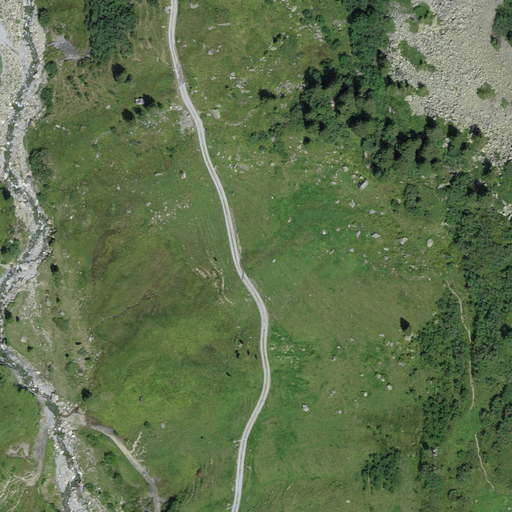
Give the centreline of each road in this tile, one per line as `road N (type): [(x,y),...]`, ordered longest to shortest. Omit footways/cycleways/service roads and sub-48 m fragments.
road 1 (track): [(234,511),(244,442),(266,382),(261,310),(237,267),(221,194),(180,86),(174,0)]
road 2 (track): [(154,511),(156,494),(138,463),(88,416),(50,420),(39,484)]
